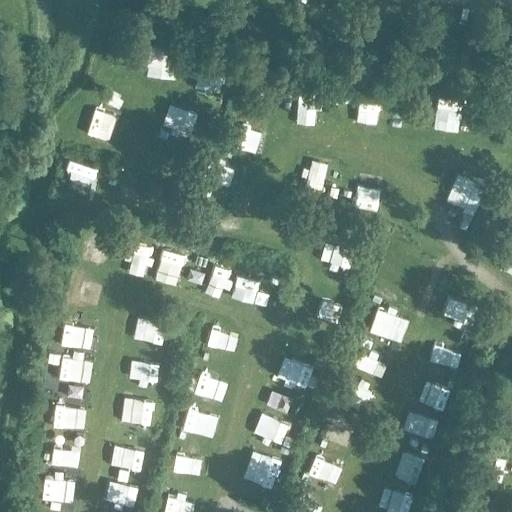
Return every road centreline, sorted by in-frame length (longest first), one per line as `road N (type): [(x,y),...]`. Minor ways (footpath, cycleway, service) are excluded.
road 1 (track): [(225,510),(211,508),(259,346),(313,290),(309,256),(256,227),(251,198),(260,172),(293,156),(358,149),(416,164),(441,217)]
road 2 (track): [(77,511),(112,286),(209,299),(266,337)]
road 3 (track): [(256,227),(188,219),(128,197),(144,83)]
road 4 (track): [(347,511),(405,373)]
